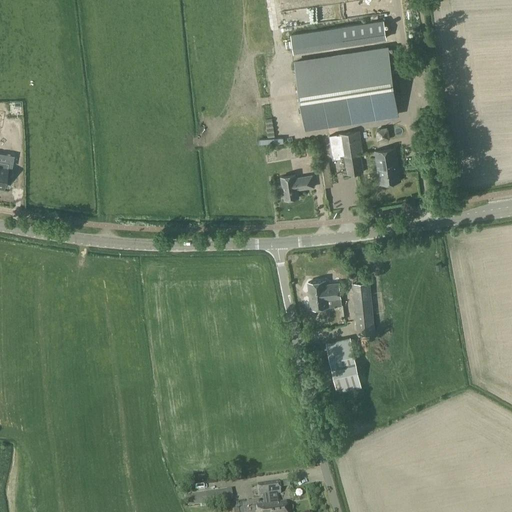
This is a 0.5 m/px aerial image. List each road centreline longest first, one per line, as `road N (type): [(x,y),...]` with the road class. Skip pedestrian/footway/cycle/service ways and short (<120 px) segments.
road 1 (tertiary): [(0,225),(87,241),(276,244)]
road 2 (unclassified): [(336,511),(276,244)]
road 3 (tertiary): [(276,244),(432,226)]
